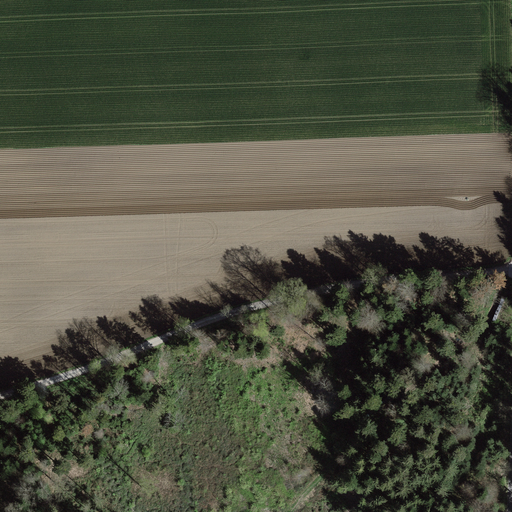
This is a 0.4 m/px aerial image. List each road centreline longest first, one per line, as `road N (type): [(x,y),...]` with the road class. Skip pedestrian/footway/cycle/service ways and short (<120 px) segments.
road 1 (track): [(511,271),(273,302),(0,397)]
road 2 (track): [(511,288),(482,332),(360,427),(290,511)]
